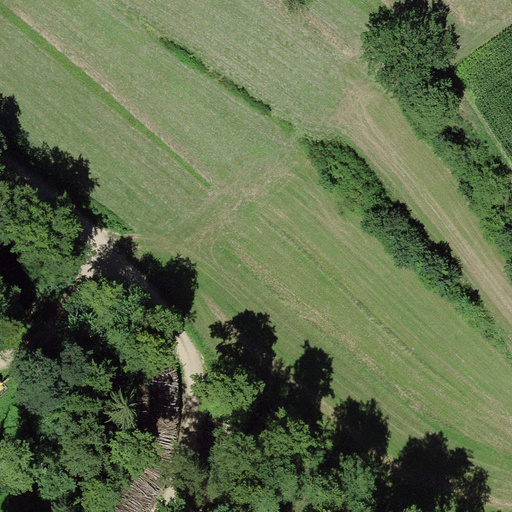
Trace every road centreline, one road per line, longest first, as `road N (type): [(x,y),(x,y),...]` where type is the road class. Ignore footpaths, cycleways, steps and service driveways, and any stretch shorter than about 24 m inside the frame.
road 1 (track): [(163,511),(193,437),(190,359),(136,278),(102,267),(98,245),(84,231),(0,170)]
road 2 (track): [(0,360),(59,325),(102,267)]
